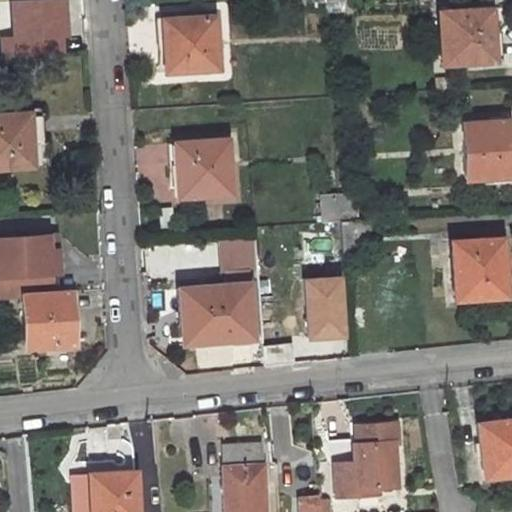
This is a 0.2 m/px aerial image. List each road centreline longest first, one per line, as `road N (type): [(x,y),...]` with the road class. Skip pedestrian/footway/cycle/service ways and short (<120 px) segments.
road 1 (unclassified): [(103,0),(132,396)]
road 2 (unclassified): [(511,359),(132,396)]
road 3 (unclassified): [(132,396),(0,418)]
